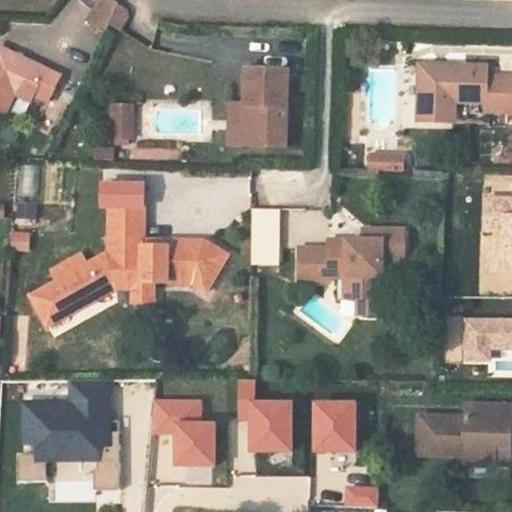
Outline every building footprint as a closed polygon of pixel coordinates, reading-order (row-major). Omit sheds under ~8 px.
[(96,27),(107,36),(111,27),(121,6),(114,0),(110,0),(106,5),(96,27)] [(130,12),(121,6),(111,27),(125,34),(132,19),(133,17),(133,16),(132,14),(132,13),(130,12)] [(22,86),(38,94),(52,101),(64,76),(3,46),(0,51),(0,109),(8,114),(19,93),(22,86)] [(421,67),(419,124),(444,124),(444,104),(456,104),(487,104),(487,113),(511,113),(511,78),(488,78),(488,68),(421,67)] [(249,107),(249,108),(254,108),(253,147),(288,148),(290,72),(249,71),(249,107)] [(22,86),(19,93),(35,101),(38,94),(22,86)] [(444,104),(444,124),(455,125),(456,104),(444,104)] [(254,108),(249,108),(249,107),(246,107),(245,147),(253,147),(254,108)] [(133,110),(117,110),(117,140),(133,140),(133,110)] [(372,156),(372,171),(404,172),(405,158),(372,156)] [(464,199),(485,200),(486,174),(464,173),(464,199)] [(511,198),(486,198),(486,225),(503,225),(501,271),(511,270),(511,198)] [(144,244),(145,238),(146,205),(112,203),(110,250),(107,250),(88,261),(82,251),(53,268),(59,277),(32,293),(49,323),(117,284),(117,278),(135,279),(155,280),(194,282),(207,291),(229,255),(205,241),(173,239),(173,245),(144,244)] [(278,210),(253,210),(252,264),(277,264),(278,210)] [(358,278),(358,299),(360,299),(359,315),(382,315),(382,299),(384,299),(384,262),(405,262),(405,231),(374,231),(374,242),(365,242),(331,241),(331,249),(301,249),(301,282),(332,282),(332,278),(347,278),(358,278)] [(374,242),(374,231),(365,231),(365,242),(374,242)] [(29,252),(29,233),(11,233),(10,252),(29,252)] [(346,299),(358,299),(358,278),(347,278),(346,299)] [(135,279),(134,299),(154,300),(155,280),(135,279)] [(511,348),(511,320),(466,320),(466,361),(490,361),(490,349),(511,348)] [(48,457),(99,456),(99,467),(121,467),(121,441),(110,441),(110,428),(109,378),(74,378),(74,400),(26,400),(27,440),(39,440),(39,451),(20,452),(21,478),(48,477),(48,457)] [(289,403),(253,403),(253,381),(239,381),(240,419),(250,419),(250,449),(290,449),(289,403)] [(213,423),(200,423),(199,401),(155,401),(155,432),(175,432),(175,463),(213,463),(213,423)] [(354,402),(314,403),(315,452),(355,451),(354,402)] [(468,462),(498,464),(499,446),(511,446),(511,406),(470,405),(470,418),(423,416),(422,454),(468,456),(468,462)] [(110,441),(121,441),(121,428),(110,428),(110,441)] [(511,464),(511,446),(499,446),(498,464),(511,464)] [(62,499),(86,498),(84,464),(59,465),(62,499)] [(121,467),(99,467),(95,467),(95,487),(121,487),(121,467)] [(347,489),(347,505),(375,505),(375,489),(347,489)]
